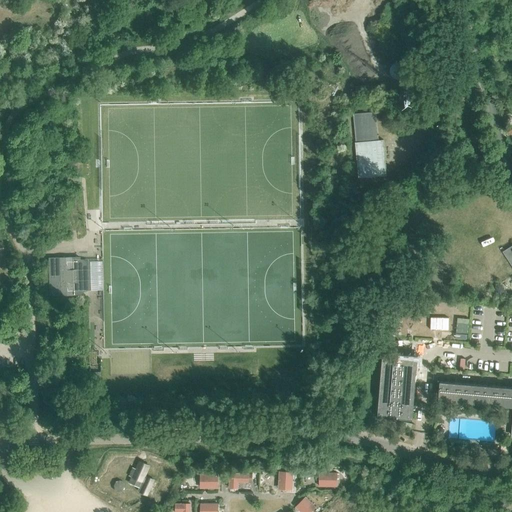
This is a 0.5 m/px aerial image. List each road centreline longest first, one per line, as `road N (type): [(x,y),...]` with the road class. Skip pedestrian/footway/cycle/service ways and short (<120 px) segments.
road 1 (unclassified): [(33,440),(340,436),(462,470),(511,469)]
road 2 (unclassified): [(0,204),(26,254),(33,440)]
road 3 (unclassified): [(511,177),(467,0)]
